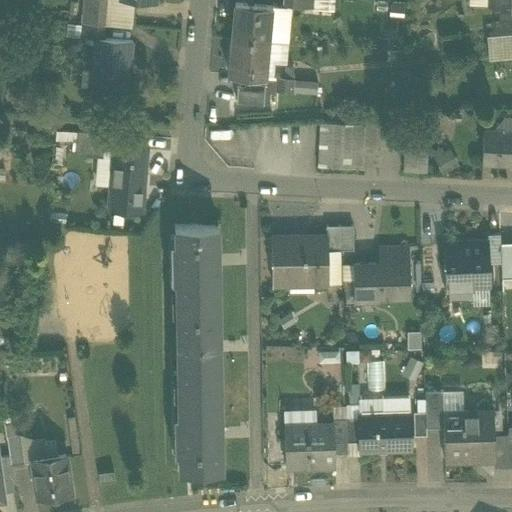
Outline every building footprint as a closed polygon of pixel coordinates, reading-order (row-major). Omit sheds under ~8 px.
[(83,0),(81,21),(104,23),(106,0),(83,0)] [(106,0),(104,23),(132,25),(134,0),(106,0)] [(326,0),(312,0),(312,7),(326,8),(326,0)] [(406,2),(391,1),(389,16),(405,17),(406,2)] [(232,38),(268,41),(269,23),(271,5),(235,2),(232,38)] [(269,23),(286,24),(287,6),(271,5),(269,23)] [(103,37),(104,23),(81,21),(80,36),(95,37),(103,37)] [(286,24),(269,23),(268,41),(284,42),(286,24)] [(488,59),(511,56),(511,33),(486,36),(488,59)] [(91,89),(109,90),(127,92),(131,40),(103,37),(95,37),(91,89)] [(238,74),(246,75),(265,76),(268,41),(232,38),(229,73),(238,74)] [(268,41),(265,76),(277,78),(277,76),(281,76),(284,42),(268,41)] [(238,74),(237,86),(244,85),(246,75),(238,74)] [(263,103),(265,76),(246,75),(244,85),(237,86),(236,101),(263,103)] [(276,89),(293,91),(294,77),(281,76),(277,76),(277,78),(276,89)] [(294,77),(293,91),(316,93),(318,80),(294,77)] [(126,100),(127,92),(109,90),(108,99),(126,100)] [(511,116),(503,116),(492,128),(501,129),(501,132),(511,132),(511,116)] [(317,166),(363,168),(365,124),(319,122),(317,166)] [(402,170),(425,171),(427,128),(404,127),(402,170)] [(483,128),(482,135),(501,136),(501,132),(501,129),(492,128),(483,128)] [(103,152),(111,152),(111,146),(112,133),(72,130),(71,149),(103,152)] [(511,132),(501,132),(501,136),(482,135),(481,160),(511,162),(511,132)] [(106,207),(140,210),(145,149),(111,146),(111,152),(108,185),(106,207)] [(450,148),(433,156),(442,173),(458,165),(450,148)] [(108,185),(111,152),(103,152),(102,157),(96,156),(94,184),(108,185)] [(175,280),(175,295),(218,295),(216,224),(174,225),(174,241),(169,241),(170,280),(175,280)] [(328,250),(340,249),(339,225),(325,226),(325,234),(327,234),(328,250)] [(350,225),(339,225),(340,249),(340,254),(351,253),(350,225)] [(488,263),(501,262),(500,242),(500,233),(485,234),(485,243),(487,242),(488,263)] [(271,235),(272,284),(292,283),(292,277),(310,276),(310,283),(329,282),(328,250),(327,234),(325,234),(271,235)] [(501,278),(511,277),(511,241),(500,242),(501,262),(501,278)] [(472,278),(472,284),(474,284),(488,284),(489,284),(488,263),(487,242),(485,243),(443,244),(444,278),(472,278)] [(378,294),(378,298),(411,296),(408,244),(385,246),(386,261),(352,263),(353,278),(354,295),(378,294)] [(328,250),(329,282),(341,282),(341,279),(341,264),(340,254),(340,249),(328,250)] [(353,278),(352,263),(341,264),(341,279),(353,278)] [(472,278),(444,278),(445,288),(472,288),(474,288),(474,284),(472,284),(472,278)] [(474,288),(472,288),(473,304),(489,304),(488,284),(474,284),(474,288)] [(378,294),(354,295),(354,303),(378,302),(378,298),(378,294)] [(175,295),(177,399),(220,398),(218,295),(175,295)] [(421,330),(408,331),(408,348),(421,348),(421,330)] [(339,350),(318,351),(318,362),(339,361),(339,350)] [(423,360),(410,355),(402,374),(415,379),(423,360)] [(384,359),(367,360),(368,388),(385,387),(384,359)] [(425,390),(425,411),(426,426),(443,425),(442,411),(441,389),(425,390)] [(463,389),(441,389),(442,411),(463,410),(463,389)] [(358,403),(359,414),(408,412),(408,396),(358,397),(358,403)] [(221,468),(220,398),(177,399),(177,415),(172,415),(173,453),(178,453),(178,469),(221,468)] [(346,417),(359,417),(359,414),(358,403),(345,403),(345,404),(346,417)] [(331,418),(346,417),(345,404),(331,405),(331,418)] [(283,408),(284,425),(316,424),(316,407),(283,408)] [(475,454),(475,461),(493,461),(494,461),(494,440),(493,409),(463,410),(442,411),(443,425),(444,460),(464,459),(464,455),(475,454)] [(426,435),(426,426),(425,411),(413,411),(414,435),(426,435)] [(359,440),(360,450),(410,448),(408,412),(359,414),(359,417),(359,440)] [(333,441),(346,441),(346,417),(331,418),(332,423),(333,423),(333,441)] [(359,417),(346,417),(346,441),(359,440),(359,417)] [(284,425),(285,465),(334,464),(334,453),(333,441),(333,423),(332,423),(316,424),(284,425)] [(7,437),(9,455),(11,465),(24,463),(20,435),(7,437)] [(31,458),(58,454),(55,437),(45,439),(44,436),(32,438),(20,435),(24,463),(32,462),(31,458)] [(493,467),(507,466),(506,439),(494,440),(494,461),(493,461),(493,467)] [(359,440),(346,441),(347,452),(347,455),(360,455),(360,450),(359,440)] [(347,452),(346,441),(333,441),(334,453),(347,452)] [(45,495),(45,497),(63,495),(63,493),(71,492),(65,453),(58,454),(31,458),(32,462),(37,496),(45,495)] [(14,490),(11,465),(9,455),(0,456),(0,475),(2,492),(14,490)] [(98,473),(99,484),(115,482),(114,472),(98,473)]
